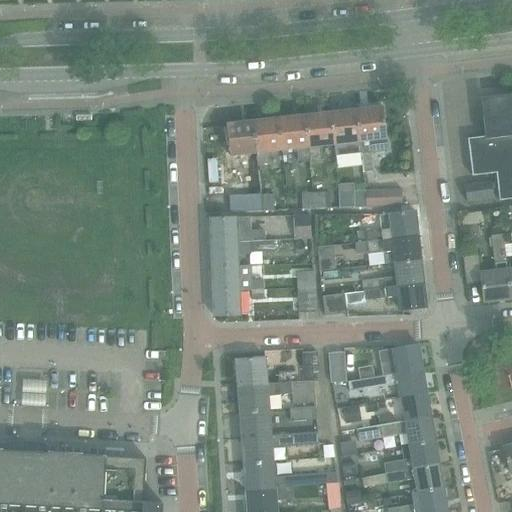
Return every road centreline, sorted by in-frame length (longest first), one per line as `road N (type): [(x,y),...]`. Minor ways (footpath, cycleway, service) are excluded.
road 1 (residential): [(413,52),(448,331)]
road 2 (residential): [(193,338),(183,71)]
road 3 (residential): [(448,331),(193,338)]
road 4 (tertiary): [(183,71),(413,52)]
road 5 (tertiary): [(220,35),(0,46)]
road 6 (tertiary): [(408,16),(220,35)]
road 7 (residential): [(184,427),(0,416)]
road 8 (tertiary): [(0,81),(183,71)]
